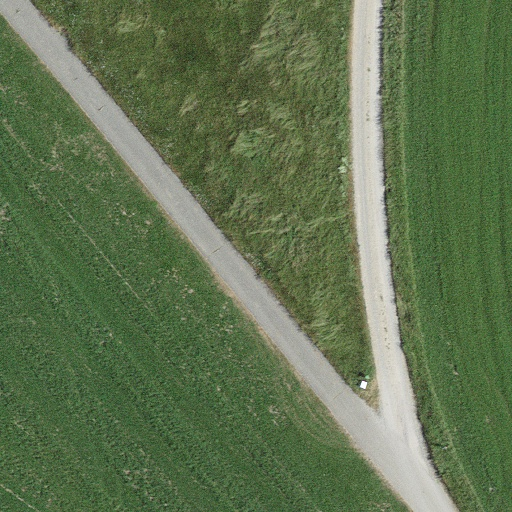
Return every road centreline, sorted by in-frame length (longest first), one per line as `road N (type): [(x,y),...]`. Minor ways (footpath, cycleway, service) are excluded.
road 1 (track): [(430,511),(4,0)]
road 2 (track): [(387,459),(405,433),(405,406),(378,286),(367,64),(372,0)]
